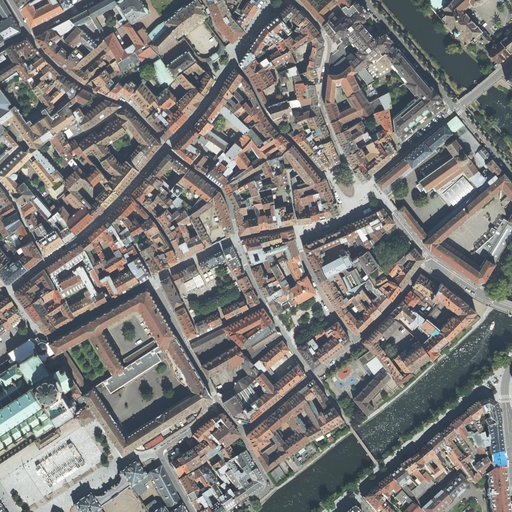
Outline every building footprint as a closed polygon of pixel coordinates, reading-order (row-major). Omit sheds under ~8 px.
[(0,20),(0,34),(4,40),(20,32),(20,29),(11,13),(2,0),(0,0),(0,12),(4,18),(0,20)] [(57,0),(27,0),(19,6),(31,27),(47,18),(64,10),(57,0)] [(57,0),(64,10),(73,5),(78,1),(78,0),(57,0)] [(86,10),(87,10),(92,18),(102,35),(104,39),(110,49),(110,48),(115,57),(116,59),(117,63),(119,61),(118,59),(120,57),(122,59),(123,59),(130,54),(135,51),(141,47),(143,51),(146,48),(136,32),(132,26),(131,24),(129,21),(123,25),(134,42),(123,50),(113,32),(107,37),(94,17),(118,4),(116,2),(114,0),(103,0),(99,3),(86,10)] [(119,0),(116,2),(118,4),(129,21),(131,24),(149,12),(145,5),(144,6),(143,5),(143,4),(141,2),(140,0),(139,0),(119,0)] [(167,27),(166,28),(175,37),(176,36),(177,37),(187,30),(198,23),(197,22),(204,18),(206,21),(208,19),(208,18),(207,15),(206,16),(201,8),(203,7),(202,6),(198,0),(192,0),(185,6),(185,5),(175,12),(175,13),(163,22),(167,27)] [(205,0),(209,8),(211,13),(228,6),(224,0),(205,0)] [(255,12),(259,7),(249,1),(249,0),(248,1),(248,0),(244,5),(241,2),(242,0),(240,0),(239,3),(238,3),(237,5),(236,7),(252,17),(255,12)] [(300,0),(322,25),(328,20),(323,14),(336,2),(340,7),(341,8),(345,5),(348,8),(356,0),(355,0),(323,0),(318,5),(313,0),(300,0)] [(357,47),(361,51),(348,61),(351,64),(356,71),(357,72),(363,67),(369,61),(373,58),(376,61),(382,56),(379,53),(384,49),(387,46),(392,43),(387,38),(384,33),(379,37),(378,35),(374,38),(361,23),(365,20),(364,18),(368,14),(364,10),(356,0),(348,8),(345,5),(341,8),(342,9),(330,20),(329,19),(328,20),(322,25),(337,46),(343,42),(340,39),(344,36),(346,34),(357,47)] [(436,12),(449,2),(447,0),(425,0),(432,7),(431,8),(436,12)] [(450,0),(449,2),(436,12),(435,13),(451,31),(452,31),(452,33),(453,34),(454,35),(456,35),(465,45),(470,41),(472,44),(472,45),(473,45),(473,44),(475,42),(477,40),(478,41),(480,40),(480,41),(481,42),(482,42),(483,42),(484,42),(485,43),(490,39),(482,29),(480,31),(462,9),(470,3),(473,6),(479,2),(480,3),(484,0),(450,0)] [(285,9),(277,16),(284,23),(289,17),(296,9),(290,4),(285,9)] [(232,41),(232,42),(239,36),(246,31),(244,28),(236,20),(233,16),(234,14),(233,13),(232,15),(231,15),(228,6),(211,13),(212,14),(208,15),(207,15),(208,18),(209,18),(211,17),(214,25),(226,39),(228,37),(232,41)] [(248,22),(252,17),(236,7),(234,10),(240,14),(236,20),(244,28),(248,22)] [(301,13),(296,9),(289,17),(291,18),(290,18),(290,19),(292,20),(298,25),(306,17),(301,13)] [(77,15),(52,28),(59,34),(67,42),(73,47),(76,44),(77,46),(82,42),(91,50),(98,45),(104,39),(102,35),(101,37),(99,36),(96,39),(96,41),(95,42),(78,26),(81,24),(82,24),(92,18),(87,10),(77,15)] [(278,40),(282,38),(288,34),(291,31),(290,29),(284,23),(277,16),(272,20),(265,26),(278,40)] [(308,19),(306,17),(298,25),(297,26),(294,30),(296,31),(298,31),(299,32),(301,30),(310,22),(308,19)] [(136,32),(142,28),(138,22),(132,26),(136,32)] [(153,42),(166,28),(167,27),(163,22),(158,25),(149,34),(148,35),(152,40),(153,42)] [(290,36),(284,40),(290,50),(291,52),(300,46),(298,44),(306,39),(308,41),(310,39),(319,33),(315,28),(310,22),(301,30),(303,33),(293,40),(290,36)] [(147,43),(152,40),(148,35),(149,34),(144,26),(142,28),(136,32),(146,48),(149,45),(147,43)] [(261,31),(258,36),(266,42),(267,43),(270,47),(274,43),(278,40),(265,26),(263,28),(261,31)] [(45,51),(52,58),(67,42),(59,34),(52,28),(44,33),(36,37),(36,39),(43,48),(45,51)] [(159,53),(175,37),(166,28),(153,42),(150,44),(159,53)] [(500,42),(509,54),(511,51),(511,31),(510,29),(503,34),(506,37),(500,42)] [(309,63),(307,71),(313,69),(318,66),(322,51),(324,42),(322,38),(319,33),(310,39),(312,43),(312,47),(309,63)] [(253,43),(248,49),(258,56),(265,51),(261,48),(266,42),(258,36),(253,43)] [(27,38),(26,38),(20,41),(14,44),(13,44),(21,55),(23,53),(26,58),(37,50),(27,38)] [(248,76),(249,76),(266,64),(278,56),(290,50),(284,40),(282,38),(278,40),(274,43),(270,47),(268,48),(272,54),(258,63),(254,58),(242,68),(245,71),(248,76)] [(72,75),(77,79),(84,72),(82,70),(84,68),(81,66),(84,64),(84,65),(103,48),(107,52),(110,49),(104,39),(98,45),(91,50),(85,55),(77,63),(68,72),(72,75)] [(312,43),(310,39),(308,41),(300,46),(291,52),(294,58),(312,47),(312,43)] [(209,64),(209,65),(214,61),(214,62),(218,59),(220,57),(224,54),(224,53),(224,48),(225,47),(220,41),(219,41),(219,42),(219,43),(220,45),(219,46),(219,49),(218,50),(217,51),(216,52),(210,56),(210,57),(208,58),(207,58),(205,58),(204,58),(209,64)] [(66,70),(68,72),(77,63),(85,55),(76,47),(74,49),(73,47),(67,42),(52,58),(66,70)] [(498,63),(509,54),(500,42),(495,45),(494,44),(492,46),(492,47),(491,48),(491,49),(487,52),(491,56),(493,59),(494,58),(498,63)] [(420,95),(430,109),(434,113),(444,105),(433,92),(410,64),(401,53),(392,43),(387,46),(384,49),(387,53),(387,54),(386,55),(396,69),(407,81),(404,83),(417,97),(420,95)] [(13,44),(5,49),(13,62),(12,62),(0,69),(0,62),(5,59),(1,52),(0,52),(0,87),(18,75),(15,70),(18,68),(16,65),(22,60),(19,56),(21,55),(13,44)] [(145,62),(155,55),(157,54),(149,45),(146,48),(143,51),(141,47),(135,51),(143,63),(145,62)] [(80,81),(84,84),(88,80),(89,77),(86,75),(90,72),(95,77),(103,71),(100,68),(106,63),(102,60),(105,57),(110,64),(112,63),(112,62),(116,59),(115,57),(110,48),(110,49),(107,52),(100,57),(101,58),(88,69),(87,68),(84,72),(77,79),(80,81)] [(239,64),(242,68),(254,58),(258,56),(248,49),(243,57),(239,64)] [(165,65),(174,78),(182,72),(196,62),(187,50),(165,65)] [(259,93),(265,107),(270,105),(267,99),(265,100),(261,92),(262,90),(264,89),(263,88),(273,83),(276,84),(277,79),(274,78),(268,67),(269,66),(270,68),(283,60),(287,68),(295,65),(294,63),(296,62),(294,58),(291,52),(290,50),(278,56),(266,64),(249,76),(257,90),(259,93)] [(141,73),(149,68),(148,66),(145,62),(143,63),(135,51),(130,54),(135,64),(141,73)] [(175,79),(174,78),(165,65),(160,58),(157,54),(155,55),(158,59),(152,63),(148,66),(149,68),(164,90),(168,87),(175,79)] [(385,54),(382,56),(376,61),(368,68),(366,70),(372,77),(372,78),(374,81),(396,69),(386,55),(385,54)] [(23,61),(22,60),(16,65),(18,68),(21,73),(26,80),(31,76),(36,73),(43,68),(48,63),(44,58),(42,56),(39,59),(38,58),(36,57),(34,59),(34,60),(35,62),(32,64),(31,63),(27,66),(23,60),(23,61)] [(351,64),(348,61),(344,57),(339,61),(329,70),(328,74),(334,74),(341,73),(351,64)] [(93,80),(96,83),(98,85),(93,89),(97,91),(112,77),(121,71),(117,63),(116,59),(112,62),(112,63),(110,64),(107,66),(105,69),(103,71),(95,77),(93,80)] [(117,63),(121,71),(123,75),(124,77),(130,74),(126,68),(123,59),(122,59),(119,61),(117,63)] [(182,72),(188,80),(198,90),(204,96),(210,86),(214,80),(203,69),(196,62),(182,72)] [(31,76),(26,80),(38,98),(60,75),(55,70),(48,63),(43,68),(36,73),(42,80),(37,85),(31,76)] [(299,74),(307,71),(309,63),(296,67),(299,74)] [(356,71),(351,64),(341,73),(334,74),(328,74),(326,87),(325,104),(333,102),(335,85),(337,85),(339,84),(341,83),(347,96),(360,89),(352,74),(356,71)] [(295,65),(287,68),(287,70),(279,74),(282,83),(281,83),(281,84),(281,89),(282,94),(283,95),(286,100),(288,99),(288,101),(288,95),(287,87),(285,88),(284,82),(289,80),(288,76),(293,74),(295,82),(298,99),(299,99),(308,97),(316,95),(315,89),(315,84),(304,84),(301,78),(300,75),(299,74),(296,67),(295,65)] [(366,70),(363,67),(357,72),(368,85),(374,81),(372,78),(372,77),(366,70)] [(315,73),(313,69),(307,71),(299,74),(300,75),(304,74),(305,78),(301,78),(304,84),(315,84),(313,78),(317,76),(315,73)] [(230,77),(224,85),(233,94),(242,105),(245,102),(235,90),(238,85),(239,86),(240,86),(241,85),(241,84),(242,84),(244,88),(249,85),(244,78),(235,70),(230,77)] [(123,75),(121,71),(112,77),(97,91),(102,93),(105,94),(115,86),(113,84),(123,75)] [(170,97),(175,102),(180,107),(188,116),(196,106),(204,96),(198,90),(188,80),(182,72),(174,78),(175,79),(176,79),(177,79),(188,90),(178,100),(167,88),(168,87),(164,90),(170,97)] [(54,93),(60,87),(66,79),(63,77),(60,75),(38,98),(42,103),(48,100),(50,97),(54,93)] [(142,111),(141,112),(154,99),(154,98),(156,97),(144,83),(145,81),(146,81),(143,78),(141,79),(142,81),(138,87),(129,97),(130,97),(130,96),(131,97),(137,103),(142,110),(142,111)] [(68,94),(67,92),(74,84),(71,82),(66,79),(60,87),(54,93),(50,97),(48,100),(42,103),(45,107),(51,115),(52,114),(57,111),(71,99),(69,96),(68,94)] [(126,96),(129,97),(138,87),(131,81),(128,84),(126,83),(123,86),(119,90),(123,93),(122,93),(126,96)] [(117,98),(122,93),(123,93),(119,90),(123,86),(118,82),(115,86),(105,94),(112,97),(117,98)] [(78,86),(74,84),(67,92),(68,94),(70,92),(71,94),(69,96),(71,99),(83,89),(78,86)] [(222,88),(219,92),(227,100),(231,103),(240,115),(246,110),(242,105),(239,102),(236,104),(233,101),(229,98),(233,94),(224,85),(222,88)] [(252,90),(249,85),(244,88),(250,98),(255,96),(252,90)] [(11,103),(0,87),(0,135),(5,131),(7,130),(4,126),(0,120),(0,116),(10,109),(8,107),(9,104),(11,103)] [(328,114),(331,122),(338,119),(356,110),(356,111),(368,103),(369,102),(361,91),(363,90),(362,88),(360,89),(347,96),(346,96),(351,104),(338,111),(335,102),(333,102),(325,104),(328,114)] [(87,92),(83,89),(71,99),(57,111),(52,114),(55,119),(58,123),(72,112),(69,107),(76,100),(83,103),(94,95),(87,92)] [(170,97),(164,90),(156,97),(154,98),(154,99),(159,105),(170,97)] [(217,95),(215,97),(228,108),(236,116),(242,122),(244,121),(239,115),(240,115),(231,103),(227,100),(219,92),(217,95)] [(388,92),(369,102),(368,103),(373,110),(374,113),(389,108),(390,108),(391,107),(389,92),(388,92)] [(318,104),(316,95),(308,97),(299,99),(301,105),(310,103),(311,110),(303,113),(304,114),(300,116),(301,120),(320,113),(318,104)] [(420,117),(430,109),(420,95),(417,97),(392,118),(394,132),(402,141),(412,132),(408,127),(409,126),(420,117)] [(258,102),(255,96),(250,98),(254,106),(251,108),(245,102),(242,105),(246,110),(251,116),(261,109),(258,102)] [(170,97),(159,105),(163,110),(164,111),(167,108),(175,102),(170,97)] [(209,106),(202,116),(210,123),(220,110),(245,134),(238,141),(237,140),(236,142),(235,142),(242,148),(243,148),(251,139),(250,137),(245,132),(249,129),(247,126),(244,123),(242,122),(236,116),(228,108),(215,97),(209,106)] [(113,103),(105,99),(84,115),(78,107),(72,112),(84,130),(92,126),(121,106),(113,103)] [(143,114),(146,118),(155,109),(151,105),(153,104),(156,108),(159,105),(154,99),(141,112),(143,114)] [(288,133),(292,136),(296,134),(295,133),(303,130),(301,124),(300,121),(301,121),(301,120),(300,116),(294,118),(290,107),(301,105),(299,99),(298,99),(288,101),(288,99),(286,100),(270,105),(265,107),(269,113),(272,119),(275,121),(279,125),(284,122),(285,122),(290,119),(293,128),(289,130),(290,132),(288,133)] [(333,128),(336,133),(345,129),(353,124),(351,122),(347,125),(345,125),(344,122),(358,116),(359,117),(361,116),(362,117),(371,112),(373,110),(368,103),(356,111),(356,110),(338,119),(331,122),(333,128)] [(147,119),(150,122),(157,115),(163,110),(159,105),(156,108),(158,110),(157,112),(155,109),(146,118),(147,119)] [(72,137),(84,130),(72,112),(58,123),(55,119),(52,114),(51,115),(45,107),(41,110),(45,115),(33,124),(30,120),(26,122),(15,106),(10,109),(0,116),(0,120),(4,126),(12,119),(25,138),(24,139),(26,142),(28,145),(29,144),(31,147),(29,148),(29,152),(32,152),(37,148),(38,148),(49,139),(61,129),(67,140),(72,137)] [(116,113),(119,116),(125,122),(134,115),(128,110),(124,107),(116,113)] [(183,121),(188,116),(180,107),(173,114),(167,108),(164,111),(171,116),(180,125),(183,121)] [(392,132),(389,108),(374,113),(384,128),(370,136),(372,140),(373,141),(377,138),(378,141),(380,140),(380,139),(386,134),(387,134),(389,133),(392,132)] [(263,112),(261,109),(251,116),(246,110),(240,115),(239,115),(244,121),(242,122),(244,123),(247,126),(249,129),(250,128),(253,125),(248,120),(251,116),(256,123),(265,116),(263,112)] [(157,115),(160,119),(164,122),(173,132),(177,129),(180,125),(171,116),(164,111),(163,110),(157,115)] [(322,118),(320,113),(301,120),(301,121),(300,121),(301,124),(307,122),(309,128),(309,129),(312,128),(314,127),(324,123),(322,118)] [(141,123),(134,115),(125,122),(128,127),(131,131),(140,143),(143,141),(151,133),(141,123)] [(161,134),(166,140),(168,138),(169,136),(173,132),(164,122),(161,125),(159,122),(160,121),(159,120),(160,119),(157,115),(150,122),(154,127),(161,134)] [(136,174),(139,170),(126,160),(125,161),(124,162),(122,165),(116,160),(115,159),(108,148),(105,144),(111,139),(113,141),(126,132),(125,130),(128,127),(125,122),(119,116),(110,123),(103,128),(105,129),(97,135),(96,133),(91,136),(90,135),(77,144),(84,152),(86,155),(92,150),(97,157),(99,155),(104,163),(102,164),(104,167),(110,172),(109,173),(107,173),(105,175),(105,177),(109,181),(108,183),(114,189),(113,189),(118,194),(129,182),(136,174)] [(209,130),(213,125),(210,123),(202,116),(197,122),(192,128),(216,145),(224,151),(230,145),(209,130)] [(270,124),(265,116),(256,123),(255,124),(267,138),(262,142),(250,128),(249,129),(245,132),(250,137),(251,138),(251,139),(259,148),(279,134),(276,132),(272,127),(271,126),(270,124)] [(444,124),(404,158),(375,182),(379,186),(382,190),(410,166),(411,166),(412,167),(458,129),(463,124),(457,116),(456,116),(455,116),(445,125),(444,124)] [(355,123),(353,124),(345,129),(336,133),(338,139),(340,144),(349,141),(353,139),(361,134),(366,131),(366,130),(361,120),(355,123)] [(326,127),(324,123),(314,127),(316,131),(313,132),(312,128),(309,129),(311,133),(313,135),(314,138),(328,132),(326,127)] [(477,152),(478,152),(483,147),(465,126),(459,131),(477,152)] [(172,148),(184,159),(189,154),(188,154),(191,151),(192,152),(194,153),(197,155),(200,151),(192,145),(198,139),(205,144),(204,146),(216,155),(214,157),(210,154),(207,157),(208,157),(216,163),(220,159),(218,157),(223,151),(224,151),(216,145),(192,128),(183,138),(172,148)] [(295,133),(296,134),(292,136),(294,139),(297,142),(307,136),(311,133),(309,129),(309,128),(303,130),(295,133)] [(61,129),(49,139),(61,155),(72,150),(68,143),(69,143),(67,140),(61,129)] [(353,139),(349,141),(340,144),(343,149),(346,155),(355,151),(358,150),(358,149),(360,148),(366,144),(372,141),(372,140),(370,136),(367,130),(366,131),(361,134),(353,139)] [(0,163),(18,145),(5,131),(0,135),(0,163)] [(329,136),(328,132),(314,138),(316,141),(317,143),(318,144),(321,143),(330,139),(329,136)] [(161,144),(151,133),(143,141),(154,153),(158,148),(161,144)] [(303,149),(309,155),(319,148),(319,147),(318,144),(317,143),(315,144),(310,138),(313,135),(311,133),(307,136),(297,142),(303,149)] [(282,136),(279,134),(259,148),(264,154),(270,150),(267,147),(275,142),(277,145),(286,139),(282,136)] [(383,145),(390,140),(388,137),(387,134),(386,134),(380,139),(380,140),(380,141),(383,145)] [(378,143),(380,141),(380,140),(378,141),(377,138),(373,141),(372,140),(372,141),(377,150),(379,151),(384,156),(367,170),(371,175),(375,171),(389,159),(391,158),(386,150),(384,151),(378,143)] [(418,181),(425,192),(426,191),(426,190),(431,186),(431,187),(431,186),(435,191),(436,190),(440,187),(446,183),(446,182),(451,179),(452,179),(452,178),(457,175),(458,175),(457,174),(463,171),(463,170),(468,177),(477,170),(473,164),(474,163),(475,162),(475,161),(475,160),(474,159),(473,158),(472,157),(472,156),(472,155),(472,154),(472,153),(472,152),(471,151),(471,150),(470,149),(469,149),(468,149),(467,148),(466,148),(465,148),(466,148),(465,147),(465,146),(465,145),(464,144),(463,144),(462,144),(461,144),(460,144),(455,138),(453,139),(454,140),(447,145),(447,144),(445,145),(450,152),(450,153),(445,156),(444,156),(444,157),(439,160),(438,160),(439,161),(433,165),(433,164),(433,165),(428,169),(427,168),(427,169),(423,172),(422,171),(421,172),(425,177),(424,177),(425,177),(419,181),(419,180),(418,181)] [(218,157),(220,159),(216,163),(206,174),(212,179),(221,186),(222,187),(236,179),(234,176),(242,171),(251,164),(253,168),(267,159),(269,158),(264,154),(259,148),(251,139),(243,148),(242,148),(236,155),(232,160),(225,153),(223,151),(218,157)] [(283,153),(293,144),(292,144),(289,141),(286,139),(277,145),(270,150),(264,154),(269,158),(270,159),(275,156),(282,154),(283,153)] [(332,143),(330,139),(321,143),(318,144),(319,147),(323,146),(323,148),(320,149),(322,152),(324,151),(333,147),(332,143)] [(91,160),(86,155),(84,152),(77,144),(74,140),(69,143),(68,143),(72,150),(61,155),(64,158),(68,162),(75,170),(76,170),(81,177),(84,178),(86,180),(87,179),(93,186),(99,180),(103,184),(106,188),(105,188),(95,198),(98,201),(106,207),(111,201),(118,194),(113,189),(114,189),(108,183),(109,181),(105,177),(97,167),(91,160)] [(395,155),(397,152),(393,146),(390,140),(383,145),(386,150),(391,158),(395,155)] [(151,156),(154,153),(143,141),(140,143),(137,147),(150,158),(151,156)] [(350,164),(353,168),(361,161),(363,163),(367,160),(368,159),(369,159),(374,155),(378,152),(379,151),(377,150),(372,141),(366,144),(370,151),(365,155),(360,148),(358,149),(358,150),(355,151),(346,155),(349,162),(350,164)] [(235,142),(225,153),(232,160),(236,155),(242,148),(235,142)] [(300,153),(293,144),(283,153),(282,154),(275,156),(270,159),(269,158),(267,159),(273,171),(285,168),(284,165),(281,164),(278,159),(280,158),(280,160),(282,159),(284,158),(283,157),(286,156),(294,167),(296,170),(306,161),(300,153)] [(123,157),(126,160),(139,170),(150,158),(137,147),(134,150),(130,154),(127,152),(123,157)] [(315,162),(321,169),(326,167),(330,165),(324,154),(322,152),(320,149),(319,147),(319,148),(309,155),(315,162)] [(334,150),(333,147),(324,151),(322,152),(324,154),(325,154),(325,155),(326,155),(327,158),(336,154),(334,150)] [(487,162),(492,158),(487,152),(483,147),(478,152),(487,162)] [(37,148),(32,152),(33,153),(39,161),(40,160),(56,181),(60,178),(63,181),(71,191),(73,193),(83,204),(83,203),(94,218),(101,212),(102,211),(106,207),(98,201),(95,204),(92,207),(77,190),(78,188),(83,184),(93,195),(93,186),(87,179),(86,180),(84,178),(81,177),(76,170),(68,177),(65,180),(64,178),(63,177),(63,176),(48,160),(48,159),(46,157),(37,148)] [(20,204),(21,207),(30,200),(35,196),(33,194),(34,194),(24,182),(19,186),(13,179),(15,178),(16,178),(17,177),(17,174),(16,174),(15,173),(13,172),(28,159),(29,157),(33,153),(32,152),(29,152),(24,151),(22,149),(0,170),(0,179),(12,195),(20,204)] [(187,161),(190,163),(197,155),(194,153),(193,155),(191,153),(192,152),(191,151),(188,154),(189,154),(184,159),(187,161)] [(197,168),(206,174),(216,163),(208,157),(207,158),(211,161),(206,167),(204,166),(203,167),(201,165),(206,158),(202,155),(203,153),(200,151),(197,155),(190,163),(190,164),(197,168)] [(355,171),(357,174),(365,168),(367,170),(384,156),(379,151),(378,152),(374,155),(377,158),(370,163),(367,160),(363,163),(361,161),(353,168),(355,171)] [(189,168),(176,159),(168,152),(160,162),(151,172),(163,183),(163,182),(166,185),(170,189),(179,179),(189,168)] [(503,172),(492,158),(487,162),(478,152),(477,152),(476,153),(476,155),(487,168),(480,173),(477,170),(468,177),(478,188),(452,210),(426,233),(404,205),(398,209),(403,216),(422,241),(422,242),(429,250),(434,254),(476,283),(483,281),(484,281),(495,263),(485,257),(480,266),(478,269),(447,248),(448,246),(446,245),(445,247),(439,242),(442,239),(499,190),(500,191),(502,191),(503,191),(511,201),(511,213),(508,220),(511,223),(511,182),(510,180),(503,172)] [(51,186),(56,181),(40,160),(39,161),(33,153),(29,157),(35,164),(34,165),(51,186)] [(338,157),(336,154),(327,158),(331,165),(335,163),(339,161),(338,157)] [(49,187),(51,186),(34,165),(35,164),(29,157),(28,159),(33,165),(32,166),(49,187)] [(67,172),(75,170),(68,162),(64,158),(58,159),(59,163),(61,163),(62,166),(63,165),(64,169),(66,168),(67,172)] [(224,190),(227,193),(239,187),(236,181),(255,170),(262,167),(264,173),(260,174),(248,179),(249,182),(254,179),(255,181),(260,179),(262,179),(263,178),(264,180),(267,179),(267,176),(271,175),(274,174),(273,171),(267,159),(253,168),(251,164),(242,171),(234,176),(236,179),(222,187),(224,190)] [(297,171),(299,173),(309,165),(308,163),(306,161),(296,170),(297,171)] [(315,172),(309,165),(299,173),(306,182),(298,185),(295,176),(291,178),(294,189),(301,188),(301,187),(308,185),(308,184),(312,183),(321,180),(315,172)] [(413,170),(410,166),(382,190),(390,199),(395,194),(391,188),(413,170)] [(184,209),(189,216),(207,203),(219,191),(207,182),(189,168),(179,179),(170,189),(171,190),(177,196),(173,201),(172,202),(172,203),(180,213),(184,209)] [(357,174),(363,181),(367,177),(371,175),(367,170),(365,168),(357,174)] [(287,176),(286,171),(274,174),(271,175),(273,183),(270,184),(269,182),(265,183),(265,185),(262,186),(260,179),(255,181),(258,190),(263,189),(269,188),(288,183),(287,176)] [(148,175),(145,179),(155,186),(158,189),(160,191),(161,191),(165,195),(167,193),(167,194),(171,190),(170,189),(166,185),(163,188),(160,186),(163,183),(151,172),(148,175)] [(321,180),(312,183),(312,187),(314,193),(318,192),(320,191),(322,195),(323,195),(326,201),(327,201),(333,199),(330,189),(325,178),(321,180)] [(142,182),(139,186),(146,193),(147,194),(149,196),(153,199),(161,191),(160,191),(158,189),(157,190),(156,190),(153,193),(154,193),(153,194),(150,191),(155,186),(145,179),(142,182)] [(231,202),(234,208),(246,205),(250,204),(249,202),(247,198),(244,200),(242,197),(241,198),(239,193),(249,187),(252,196),(259,193),(258,190),(255,181),(254,179),(249,182),(239,187),(227,193),(231,202)] [(312,187),(312,183),(308,184),(308,185),(301,187),(301,188),(294,189),(294,194),(295,198),(304,196),(303,190),(312,187)] [(133,193),(142,203),(149,196),(147,194),(145,196),(144,195),(146,193),(139,186),(136,190),(133,193)] [(59,210),(58,210),(66,220),(65,221),(75,234),(77,232),(94,218),(83,203),(83,204),(73,193),(71,191),(65,197),(73,205),(77,210),(70,216),(61,205),(57,208),(59,210)] [(153,199),(149,196),(142,203),(149,210),(156,217),(167,208),(169,205),(172,203),(172,202),(173,201),(168,197),(167,198),(165,195),(161,191),(153,199)] [(219,191),(207,203),(189,216),(192,222),(194,225),(195,227),(198,234),(205,247),(219,241),(233,234),(234,234),(234,232),(230,217),(228,210),(226,204),(223,198),(219,191)] [(322,218),(325,217),(322,208),(321,203),(320,197),(319,197),(318,192),(314,193),(312,194),(314,202),(315,206),(319,219),(322,218)] [(9,198),(5,193),(0,196),(0,207),(5,205),(11,202),(9,198)] [(260,193),(259,193),(252,196),(247,198),(249,202),(254,200),(255,203),(256,203),(262,202),(261,198),(260,193)] [(47,220),(58,210),(59,210),(57,208),(54,204),(49,209),(36,194),(35,196),(30,200),(38,209),(42,213),(47,220)] [(315,220),(319,219),(315,206),(311,207),(311,203),(314,202),(312,194),(306,195),(307,200),(308,203),(312,220),(315,220)] [(273,227),(277,226),(275,214),(275,208),(275,203),(274,202),(273,198),(273,195),(261,198),(262,202),(264,209),(271,207),(272,215),(266,216),(269,228),(273,227)] [(299,222),(302,222),(306,221),(309,221),(312,220),(308,203),(307,200),(306,195),(304,196),(295,198),(296,205),(296,210),(299,222)] [(132,235),(143,229),(140,225),(135,218),(130,222),(125,215),(133,208),(135,210),(136,209),(147,219),(149,217),(130,196),(124,203),(118,210),(123,217),(121,218),(128,229),(129,229),(131,232),(132,235)] [(339,212),(333,199),(327,201),(326,201),(331,215),(336,213),(339,212)] [(23,213),(25,217),(32,213),(35,217),(38,215),(35,210),(38,209),(30,200),(21,207),(23,213)] [(328,216),(331,215),(326,201),(327,201),(326,201),(321,203),(322,208),(325,217),(328,216)] [(0,228),(4,237),(5,236),(9,233),(2,220),(1,218),(16,210),(14,206),(11,202),(5,205),(0,207),(0,228)] [(254,204),(257,216),(258,223),(259,229),(264,229),(269,228),(266,216),(264,209),(262,202),(256,203),(255,203),(254,204)] [(160,222),(163,226),(169,221),(174,217),(175,217),(180,213),(172,203),(169,205),(175,212),(172,214),(167,208),(156,217),(160,222)] [(289,224),(295,222),(294,212),(292,204),(279,207),(280,213),(282,225),(289,224)] [(236,216),(240,234),(249,232),(251,231),(255,230),(259,229),(258,223),(257,216),(248,219),(248,217),(243,218),(242,214),(247,213),(247,212),(247,210),(246,205),(234,208),(236,216)] [(379,210),(375,212),(381,222),(382,224),(382,225),(385,222),(383,217),(388,215),(385,212),(383,208),(379,210)] [(179,225),(183,234),(186,240),(192,253),(199,250),(205,247),(198,234),(195,227),(193,228),(191,224),(192,222),(189,216),(184,209),(180,213),(175,217),(179,225)] [(70,238),(75,234),(65,221),(66,220),(58,210),(47,220),(54,228),(57,232),(65,242),(70,238)] [(121,218),(123,217),(118,210),(113,215),(109,219),(116,230),(121,238),(125,243),(119,247),(119,248),(121,252),(133,245),(130,241),(134,238),(132,235),(131,232),(129,229),(128,229),(121,218)] [(23,224),(17,212),(2,220),(9,233),(23,224)] [(371,214),(366,216),(374,232),(378,238),(386,230),(382,225),(382,224),(381,222),(375,212),(371,214)] [(36,240),(45,255),(54,249),(65,242),(57,232),(54,228),(48,233),(41,222),(39,224),(35,217),(32,213),(25,217),(31,231),(35,229),(39,235),(41,234),(42,236),(36,240)] [(389,217),(388,215),(383,217),(385,222),(382,225),(386,230),(387,229),(394,223),(389,217)] [(368,249),(378,238),(374,232),(366,216),(360,219),(353,223),(359,234),(363,241),(368,249)] [(500,216),(493,228),(496,230),(503,218),(500,216)] [(155,223),(149,217),(147,219),(140,225),(143,229),(144,230),(149,237),(160,230),(155,223)] [(106,222),(103,224),(111,234),(114,231),(118,238),(115,240),(119,247),(125,243),(121,238),(116,230),(109,219),(106,222)] [(167,232),(171,240),(178,236),(179,236),(181,235),(183,234),(179,225),(177,226),(178,230),(177,231),(173,225),(172,225),(169,221),(163,226),(167,232)] [(361,254),(368,249),(363,241),(359,234),(353,223),(347,226),(341,229),(347,239),(346,239),(348,242),(349,243),(356,240),(362,250),(360,252),(361,254)] [(0,248),(9,259),(11,258),(13,256),(15,253),(17,250),(24,245),(32,240),(27,232),(23,224),(9,233),(5,236),(7,239),(5,240),(7,243),(0,248)] [(119,247),(115,240),(111,234),(103,224),(97,230),(88,237),(94,246),(100,258),(108,272),(118,266),(119,269),(123,267),(121,263),(127,260),(121,252),(119,248),(119,247)] [(307,256),(319,281),(329,276),(331,275),(338,271),(353,263),(360,259),(358,256),(352,259),(351,258),(349,254),(350,253),(350,252),(349,251),(348,251),(347,251),(346,251),(345,250),(344,250),(343,250),(342,250),(341,251),(340,252),(340,253),(324,261),(321,256),(324,254),(324,251),(323,249),(327,248),(344,240),(345,243),(348,242),(346,239),(347,239),(341,229),(322,237),(303,246),(307,255),(307,256)] [(163,252),(165,252),(171,249),(166,240),(160,230),(149,237),(153,242),(153,243),(154,245),(158,253),(163,252)] [(291,230),(280,232),(282,241),(294,238),(292,233),(291,230)] [(268,234),(271,245),(276,243),(280,242),(282,241),(280,232),(273,233),(268,234)] [(474,247),(476,250),(493,235),(491,232),(474,247)] [(262,235),(258,236),(262,247),(263,247),(264,250),(264,251),(267,250),(266,248),(265,246),(271,245),(268,234),(262,235)] [(182,239),(181,235),(179,236),(178,236),(171,240),(176,250),(181,259),(183,258),(185,257),(178,245),(177,242),(182,239)] [(242,239),(242,240),(241,240),(241,241),(244,249),(250,265),(267,258),(264,251),(264,250),(263,247),(262,247),(258,236),(254,237),(242,239)] [(85,240),(80,243),(88,255),(94,267),(100,279),(109,274),(108,272),(100,258),(94,261),(89,250),(94,246),(88,237),(85,240)] [(145,257),(146,260),(153,256),(157,254),(156,251),(157,251),(155,248),(154,248),(152,244),(153,243),(153,242),(149,237),(140,244),(139,246),(140,248),(143,252),(145,257)] [(296,244),(294,238),(282,241),(280,242),(281,244),(274,246),(272,247),(272,245),(270,245),(270,246),(269,246),(269,247),(266,248),(267,250),(264,251),(267,258),(270,267),(275,265),(272,253),(284,249),(287,258),(298,253),(296,244)] [(480,266),(442,239),(439,242),(445,247),(446,245),(448,246),(447,248),(478,269),(480,266)] [(43,257),(32,240),(24,245),(17,250),(15,253),(16,255),(23,250),(26,254),(20,259),(27,269),(35,263),(43,257)] [(192,254),(192,253),(186,240),(178,245),(185,257),(187,256),(192,254)] [(63,297),(85,285),(77,270),(81,268),(80,266),(76,268),(73,270),(75,274),(61,281),(59,282),(56,277),(58,276),(56,273),(66,267),(66,268),(68,268),(83,258),(85,261),(84,262),(85,265),(86,264),(89,270),(89,269),(94,267),(88,255),(80,243),(63,255),(46,267),(54,280),(56,284),(56,283),(58,288),(63,297)] [(146,279),(151,276),(139,256),(133,245),(121,252),(127,260),(128,262),(127,262),(130,267),(131,269),(140,282),(140,283),(146,279)] [(227,247),(223,249),(228,260),(237,255),(236,253),(232,245),(227,247)] [(0,266),(6,262),(9,259),(0,248),(0,247),(0,266)] [(404,253),(402,253),(400,254),(399,253),(391,259),(395,262),(402,269),(409,276),(415,267),(423,258),(417,252),(414,248),(410,251),(409,249),(407,251),(408,252),(406,255),(404,253)] [(177,261),(171,249),(165,252),(166,254),(165,255),(170,265),(174,263),(177,261)] [(353,263),(338,271),(343,280),(348,290),(349,291),(355,294),(355,295),(362,288),(360,285),(366,281),(366,280),(363,277),(362,277),(361,278),(354,265),(360,262),(367,273),(378,265),(368,249),(361,254),(358,256),(360,259),(353,263)] [(217,252),(214,254),(218,263),(222,261),(225,260),(220,251),(217,252)] [(168,266),(170,265),(165,255),(163,252),(158,253),(159,256),(160,257),(162,257),(163,258),(161,259),(166,267),(168,266)] [(0,275),(6,283),(9,283),(18,276),(27,269),(20,259),(16,255),(15,253),(13,256),(17,261),(15,262),(14,262),(12,262),(10,263),(10,265),(11,266),(9,267),(6,262),(0,266),(0,275)] [(164,269),(166,267),(161,259),(160,257),(159,256),(158,253),(157,254),(153,256),(162,270),(164,269)] [(304,271),(298,253),(287,258),(280,262),(277,264),(292,290),(291,291),(297,302),(306,297),(315,292),(304,271)] [(209,256),(205,259),(209,268),(214,265),(218,263),(214,254),(209,256)] [(239,260),(237,255),(228,260),(232,269),(241,265),(239,260)] [(158,272),(162,270),(153,256),(146,260),(154,274),(158,272)] [(271,277),(272,281),(277,279),(272,269),(270,267),(267,258),(263,260),(265,268),(267,268),(271,277)] [(201,261),(198,262),(202,271),(206,269),(209,268),(205,259),(201,261)] [(395,281),(394,283),(400,288),(405,281),(409,276),(402,269),(395,262),(387,271),(389,273),(391,275),(392,278),(395,281)] [(191,266),(187,267),(192,276),(195,274),(198,273),(194,264),(191,266)] [(265,299),(267,302),(285,292),(286,294),(291,291),(292,290),(277,264),(275,265),(270,267),(272,269),(277,279),(281,287),(264,296),(265,299)] [(243,268),(241,265),(232,269),(233,270),(236,276),(244,271),(243,268)] [(259,287),(272,281),(271,277),(266,279),(265,277),(267,277),(267,275),(267,274),(265,273),(264,274),(260,265),(251,269),(256,281),(259,287)] [(384,270),(378,265),(367,273),(366,273),(367,274),(372,282),(376,287),(377,287),(388,280),(385,275),(384,274),(376,280),(371,272),(374,270),(378,275),(382,272),(384,270)] [(45,268),(44,268),(52,281),(54,280),(46,267),(45,268)] [(88,290),(92,296),(98,293),(96,291),(83,267),(81,268),(77,270),(85,285),(88,290)] [(96,286),(99,285),(102,283),(100,279),(94,267),(89,269),(94,277),(92,278),(96,286)] [(184,269),(181,271),(185,279),(187,279),(192,276),(187,267),(184,269)] [(37,274),(26,283),(16,291),(15,295),(21,303),(25,307),(38,298),(55,287),(53,283),(53,282),(52,281),(44,268),(37,274)] [(134,285),(140,282),(131,269),(129,271),(128,271),(126,272),(125,273),(122,275),(129,288),(134,285)] [(319,281),(323,288),(328,297),(332,305),(335,308),(350,298),(354,295),(355,294),(349,291),(348,290),(343,280),(338,271),(331,275),(329,276),(319,281)] [(172,275),(176,284),(179,282),(182,281),(178,272),(175,274),(172,275)] [(114,297),(119,293),(112,280),(109,274),(100,279),(102,283),(99,285),(100,286),(106,283),(110,292),(107,294),(106,293),(105,293),(104,293),(103,294),(107,301),(114,297)] [(386,305),(390,300),(381,291),(377,287),(376,287),(372,282),(367,274),(363,277),(366,280),(366,281),(367,283),(364,285),(369,293),(373,291),(378,295),(374,299),(372,298),(371,300),(372,301),(381,311),(386,305)] [(406,296),(402,301),(412,308),(420,299),(425,304),(426,302),(435,307),(438,303),(437,303),(431,298),(441,283),(436,281),(433,283),(431,281),(427,278),(420,274),(413,286),(414,287),(410,291),(406,296)] [(125,290),(129,288),(122,275),(119,276),(118,276),(116,278),(112,280),(119,293),(125,290)] [(167,294),(173,307),(182,303),(169,277),(166,278),(161,281),(167,294)] [(281,287),(277,279),(272,281),(259,287),(262,292),(264,296),(281,287)] [(381,291),(390,300),(396,293),(400,288),(394,283),(388,280),(377,287),(381,291)] [(448,289),(441,283),(431,298),(437,303),(440,299),(442,300),(443,301),(443,302),(446,304),(445,305),(448,307),(449,306),(453,309),(455,311),(458,313),(459,313),(459,314),(457,316),(456,315),(454,318),(453,317),(451,319),(450,318),(447,320),(448,321),(447,323),(446,324),(445,323),(442,325),(443,326),(441,328),(442,329),(440,332),(447,339),(447,338),(448,339),(464,324),(472,316),(476,312),(448,289)] [(254,291),(251,285),(243,290),(246,296),(247,299),(256,295),(254,291)] [(38,298),(25,307),(29,313),(35,320),(46,314),(45,313),(48,312),(66,301),(63,297),(58,288),(56,289),(55,287),(38,298)] [(91,337),(113,373),(124,366),(103,331),(102,329),(103,328),(104,326),(135,309),(136,309),(137,309),(138,309),(139,310),(159,344),(159,345),(175,335),(147,287),(134,295),(97,316),(62,335),(48,344),(49,344),(49,345),(56,355),(57,355),(62,352),(63,351),(86,336),(88,336),(89,336),(90,336),(91,337)] [(98,293),(92,296),(97,306),(102,303),(107,301),(103,294),(101,288),(98,290),(99,292),(98,293)] [(372,301),(371,300),(368,296),(362,288),(355,295),(355,294),(354,295),(357,299),(358,300),(360,302),(356,305),(355,305),(360,310),(361,309),(364,307),(373,318),(377,314),(381,311),(372,301)] [(92,296),(88,290),(84,292),(87,297),(69,306),(75,317),(86,311),(97,306),(92,296)] [(291,291),(286,294),(285,292),(267,302),(270,308),(275,315),(298,302),(297,302),(291,291)] [(258,298),(256,295),(247,299),(251,306),(259,302),(258,298)] [(337,312),(340,316),(348,311),(344,306),(352,300),(356,305),(360,302),(358,300),(357,299),(354,295),(350,298),(335,308),(337,312)] [(0,303),(0,302),(0,314),(1,316),(2,317),(13,308),(6,299),(0,303)] [(245,309),(248,307),(244,299),(240,300),(237,302),(242,311),(245,309)] [(46,314),(51,320),(50,320),(56,328),(66,322),(75,317),(69,306),(66,300),(66,301),(48,312),(45,313),(46,314)] [(396,308),(390,314),(396,319),(400,315),(413,327),(417,321),(421,324),(420,325),(420,326),(414,333),(426,342),(422,346),(430,356),(432,360),(439,353),(435,350),(444,342),(449,347),(452,343),(448,339),(447,338),(447,339),(440,332),(431,324),(426,319),(412,308),(402,301),(396,308)] [(236,314),(239,312),(234,303),(232,305),(228,306),(232,315),(236,314)] [(182,324),(188,338),(197,333),(184,307),(175,311),(182,324)] [(370,321),(373,318),(364,307),(361,309),(365,313),(360,317),(367,324),(370,321)] [(441,311),(435,307),(426,319),(431,324),(441,311)] [(20,319),(13,308),(2,317),(3,319),(8,326),(10,328),(15,324),(20,319)] [(239,344),(245,338),(272,320),(263,308),(238,320),(224,328),(239,344)] [(349,330),(354,336),(359,332),(361,330),(350,318),(353,315),(348,310),(348,311),(340,316),(346,325),(347,327),(349,330)] [(218,322),(222,321),(217,312),(214,314),(211,315),(215,324),(218,322)] [(356,312),(353,315),(350,318),(361,330),(364,327),(367,324),(360,317),(356,312)] [(0,324),(5,332),(7,330),(10,328),(8,326),(3,319),(2,317),(1,316),(0,314),(0,324)] [(37,323),(39,326),(50,320),(51,320),(46,314),(35,320),(37,323)] [(383,321),(377,327),(385,337),(385,338),(390,334),(390,333),(396,326),(397,326),(400,323),(396,319),(390,314),(383,321)] [(204,329),(209,327),(204,318),(199,321),(195,323),(199,332),(204,329)] [(46,333),(52,330),(56,328),(50,320),(39,326),(42,329),(45,333),(46,333)] [(274,323),(272,320),(245,338),(239,344),(240,345),(238,347),(245,355),(264,344),(279,336),(281,334),(280,331),(278,332),(277,331),(275,327),(275,325),(274,323)] [(324,330),(327,334),(327,335),(333,331),(336,334),(335,335),(338,338),(345,332),(341,327),(337,321),(324,330)] [(375,354),(375,355),(382,349),(378,344),(378,343),(379,342),(378,341),(378,340),(377,340),(376,340),(379,337),(382,340),(385,337),(377,327),(369,335),(362,342),(364,344),(375,354)] [(226,336),(235,345),(236,345),(238,347),(240,345),(239,344),(224,328),(190,345),(191,345),(194,352),(226,336)] [(325,336),(327,334),(324,330),(314,336),(317,341),(325,336)] [(346,334),(345,332),(338,338),(344,345),(347,343),(350,340),(346,334)] [(82,396),(87,403),(84,405),(86,408),(89,406),(97,418),(97,419),(98,419),(99,421),(99,422),(100,422),(101,424),(102,426),(102,427),(103,427),(104,429),(105,430),(114,443),(114,444),(115,444),(116,446),(116,447),(116,448),(116,447),(117,448),(119,451),(119,452),(120,452),(121,454),(121,455),(122,455),(132,448),(133,448),(133,447),(158,431),(161,429),(172,422),(200,404),(201,404),(212,397),(212,396),(205,385),(204,385),(175,335),(159,345),(159,344),(157,346),(138,357),(127,364),(124,366),(113,374),(93,386),(94,387),(89,390),(83,394),(82,395),(82,396)] [(335,335),(315,351),(314,352),(321,362),(332,354),(344,345),(338,338),(335,335)] [(311,346),(313,349),(317,346),(317,345),(315,343),(312,338),(307,341),(311,346)] [(282,340),(270,350),(260,359),(267,367),(288,349),(285,345),(282,340)] [(426,359),(430,356),(422,346),(418,340),(412,345),(414,348),(411,350),(407,353),(405,350),(398,355),(410,370),(414,367),(426,359)] [(154,341),(124,360),(127,364),(137,357),(138,357),(157,346),(154,341)] [(302,355),(313,369),(321,362),(314,352),(315,351),(313,349),(311,346),(307,341),(297,348),(302,355)] [(40,357),(42,357),(48,353),(49,348),(45,343),(40,342),(34,346),(32,342),(31,343),(31,342),(13,354),(11,355),(13,357),(13,358),(12,358),(9,360),(8,360),(8,361),(5,363),(4,363),(2,365),(1,365),(0,365),(0,366),(0,464),(2,463),(3,463),(3,462),(4,462),(6,461),(6,460),(7,460),(8,459),(9,458),(10,458),(11,458),(11,457),(12,457),(13,456),(14,455),(14,456),(15,455),(15,454),(17,453),(18,453),(18,452),(19,452),(20,451),(21,451),(22,451),(22,450),(23,450),(24,449),(25,448),(26,448),(26,447),(27,447),(28,446),(29,446),(29,445),(30,445),(31,444),(32,444),(32,443),(38,451),(38,452),(60,438),(60,437),(59,437),(59,436),(58,426),(61,424),(61,425),(61,424),(62,425),(63,425),(63,424),(63,423),(64,422),(66,422),(67,422),(68,422),(67,421),(68,421),(68,420),(68,419),(69,419),(71,419),(71,420),(72,419),(71,418),(74,416),(78,424),(79,424),(79,425),(81,428),(83,427),(97,418),(89,406),(83,410),(83,409),(82,407),(73,412),(68,405),(82,396),(82,395),(83,394),(82,394),(81,394),(79,391),(80,390),(79,389),(78,390),(75,384),(76,384),(75,383),(74,384),(73,381),(74,381),(73,380),(72,381),(71,378),(71,377),(70,377),(68,374),(69,373),(68,372),(67,373),(65,370),(66,369),(66,368),(65,369),(63,366),(64,365),(63,365),(62,365),(61,364),(62,363),(62,362),(61,363),(59,360),(60,359),(59,358),(58,359),(56,356),(57,356),(57,355),(56,355),(55,354),(54,354),(55,356),(51,358),(50,357),(51,358),(47,361),(46,359),(45,360),(46,361),(42,364),(39,357),(40,357)] [(245,355),(254,364),(260,359),(270,350),(264,344),(245,355)] [(236,345),(235,345),(228,349),(229,350),(209,361),(201,365),(208,376),(225,366),(228,370),(242,362),(250,373),(238,380),(239,380),(235,382),(235,384),(235,386),(234,387),(233,389),(232,389),(226,393),(224,394),(222,397),(223,397),(223,398),(223,400),(222,401),(222,402),(240,390),(249,384),(253,379),(261,372),(254,364),(245,355),(236,345)] [(375,355),(376,356),(377,356),(392,376),(399,385),(402,388),(405,386),(401,382),(412,373),(410,370),(398,355),(394,358),(403,371),(400,373),(391,361),(390,361),(382,349),(375,355)] [(57,355),(56,355),(56,356),(58,359),(61,364),(63,366),(65,369),(65,370),(70,377),(75,384),(78,390),(79,391),(81,394),(82,395),(83,394),(87,391),(89,391),(89,390),(63,351),(62,352),(57,355)] [(353,399),(367,415),(374,408),(369,402),(385,383),(393,391),(399,385),(392,376),(377,356),(376,356),(366,363),(376,376),(370,382),(353,399)] [(261,372),(264,374),(269,370),(267,367),(260,359),(254,364),(261,372)] [(277,381),(273,385),(282,395),(295,384),(306,374),(298,364),(277,381)] [(270,382),(273,385),(277,381),(275,378),(277,377),(270,369),(269,370),(264,374),(270,382)] [(272,403),(282,395),(273,385),(270,382),(264,374),(261,372),(253,379),(249,384),(254,390),(258,385),(260,383),(267,391),(259,397),(255,400),(262,411),(272,403)] [(310,382),(307,385),(315,395),(323,408),(331,403),(313,380),(310,382)] [(226,407),(232,415),(245,407),(250,404),(255,400),(259,397),(254,390),(249,384),(240,390),(222,402),(224,404),(226,407)] [(303,388),(298,391),(308,404),(316,417),(323,433),(343,420),(333,407),(319,415),(310,399),(315,395),(307,385),(303,388)] [(316,417),(308,404),(298,391),(292,396),(285,402),(294,416),(299,424),(310,440),(323,433),(316,417)] [(482,401),(477,403),(482,415),(487,414),(488,415),(489,418),(488,420),(484,421),(486,427),(500,424),(500,422),(496,404),(487,399),(482,401)] [(243,418),(250,420),(262,411),(255,400),(250,404),(252,406),(246,409),(245,407),(232,415),(243,418)] [(294,428),(299,424),(294,416),(285,402),(275,411),(265,420),(272,431),(277,427),(282,423),(287,419),(293,428),(294,428)] [(475,404),(466,411),(476,433),(477,436),(482,433),(477,422),(478,420),(482,416),(482,415),(477,403),(475,404)] [(462,415),(457,418),(462,428),(467,424),(469,429),(464,431),(465,433),(471,433),(472,435),(476,433),(466,411),(462,415)] [(189,423),(192,421),(194,420),(195,418),(193,415),(187,420),(189,423)] [(240,437),(228,423),(222,415),(219,415),(213,419),(211,421),(216,430),(210,435),(218,445),(219,446),(219,447),(222,446),(223,449),(228,446),(230,444),(240,437)] [(59,436),(78,424),(74,416),(71,418),(72,419),(71,420),(71,419),(69,419),(68,419),(68,420),(68,421),(67,421),(68,422),(67,422),(66,422),(64,422),(63,423),(63,424),(63,425),(62,425),(61,424),(61,425),(61,424),(58,426),(59,436)] [(472,466),(476,464),(475,463),(477,461),(470,448),(467,449),(466,447),(466,446),(462,440),(466,437),(466,438),(472,438),(477,448),(477,449),(480,456),(485,454),(483,448),(481,443),(477,436),(476,433),(472,435),(471,433),(465,433),(464,431),(462,428),(457,418),(453,422),(449,425),(455,435),(455,437),(456,439),(458,443),(465,454),(470,462),(472,466)] [(252,447),(257,456),(261,453),(259,449),(270,441),(268,438),(271,436),(276,443),(279,441),(272,431),(265,420),(246,435),(252,447)] [(194,438),(200,445),(202,442),(210,451),(215,448),(214,447),(215,446),(212,442),(212,441),(211,440),(212,439),(209,435),(210,435),(216,430),(211,421),(208,422),(199,430),(192,436),(194,438)] [(60,437),(79,424),(78,424),(59,437),(60,437)] [(59,437),(78,424),(59,436),(59,437)] [(60,437),(79,425),(79,424),(60,437)] [(288,454),(289,455),(310,440),(299,424),(294,428),(297,431),(291,436),(286,439),(277,427),(272,431),(279,441),(288,454)] [(502,437),(500,424),(486,427),(488,436),(487,437),(488,439),(484,439),(482,433),(477,436),(481,443),(502,439),(502,437)] [(79,425),(60,437),(60,438),(79,425)] [(443,430),(438,434),(451,451),(455,448),(450,442),(455,437),(455,435),(449,425),(443,430)] [(432,439),(427,445),(440,464),(443,462),(437,453),(443,447),(446,451),(445,452),(447,454),(446,455),(455,467),(455,468),(457,471),(461,467),(453,456),(450,452),(451,452),(451,451),(438,434),(432,439)] [(161,435),(145,446),(147,449),(150,448),(153,447),(164,440),(164,439),(161,435)] [(503,450),(502,439),(481,443),(483,448),(489,447),(489,453),(485,454),(486,456),(492,455),(503,453),(503,450)] [(310,440),(289,455),(299,468),(306,462),(305,461),(302,457),(303,457),(302,456),(299,452),(307,446),(310,450),(310,451),(311,451),(313,454),(314,456),(319,452),(310,440)] [(257,456),(262,464),(267,471),(285,457),(288,454),(279,441),(276,443),(261,453),(257,456)] [(198,446),(191,450),(198,460),(203,457),(210,451),(202,442),(200,445),(198,446)] [(421,449),(416,455),(424,464),(423,464),(435,478),(444,471),(439,465),(440,464),(427,445),(421,449)] [(222,460),(212,467),(215,472),(225,465),(224,464),(235,457),(232,451),(228,446),(223,449),(222,450),(219,447),(218,446),(215,448),(210,451),(203,457),(207,461),(217,453),(222,460)] [(306,462),(314,456),(313,454),(311,451),(310,451),(310,450),(307,446),(299,452),(302,456),(303,457),(302,457),(305,461),(306,462)] [(461,455),(455,448),(451,451),(451,452),(450,452),(453,456),(461,467),(470,478),(474,483),(479,478),(480,478),(476,473),(472,477),(472,476),(471,474),(466,466),(465,466),(464,465),(470,462),(465,454),(464,454),(463,454),(461,455)] [(193,470),(201,465),(199,463),(198,463),(197,461),(198,460),(191,450),(186,453),(185,454),(191,464),(190,465),(193,470)] [(248,457),(244,452),(235,457),(224,464),(225,465),(231,475),(236,472),(231,463),(234,461),(236,463),(240,470),(251,463),(248,457)] [(504,460),(503,453),(492,455),(492,464),(490,464),(493,470),(499,467),(505,466),(504,460)] [(188,472),(193,470),(190,465),(191,464),(185,454),(184,454),(182,456),(179,457),(179,458),(186,467),(185,467),(188,472)] [(289,455),(288,454),(285,457),(286,458),(285,459),(294,471),(295,470),(295,471),(299,468),(289,455)] [(412,458),(409,460),(418,471),(422,467),(421,466),(423,464),(424,464),(416,455),(414,456),(412,458)] [(204,463),(207,461),(203,457),(198,460),(197,461),(198,463),(199,463),(201,465),(204,463)] [(486,457),(476,464),(472,466),(476,473),(480,478),(485,475),(493,470),(490,464),(486,457)] [(178,478),(188,472),(185,467),(186,467),(179,458),(178,459),(170,463),(175,473),(178,478)] [(405,463),(400,467),(407,476),(410,474),(410,473),(411,472),(416,478),(412,481),(417,487),(425,480),(421,476),(418,471),(409,460),(405,463)] [(74,506),(78,511),(185,511),(181,505),(161,467),(149,473),(149,474),(145,476),(135,462),(131,465),(124,470),(120,473),(120,474),(119,475),(120,476),(120,478),(120,479),(120,480),(120,482),(119,483),(118,484),(117,485),(118,486),(115,488),(113,486),(111,488),(112,489),(110,491),(108,493),(107,491),(104,493),(105,494),(102,497),(102,496),(100,496),(99,497),(98,497),(96,497),(95,497),(94,496),(93,496),(92,495),(91,495),(90,494),(86,497),(85,497),(78,503),(74,506)] [(443,462),(440,464),(439,465),(444,471),(446,474),(450,471),(443,462)] [(253,466),(251,463),(240,470),(242,473),(241,474),(240,475),(238,475),(236,472),(231,475),(232,475),(236,482),(255,470),(253,466)] [(225,494),(229,499),(234,505),(240,502),(246,498),(247,497),(236,482),(232,475),(231,475),(225,465),(215,472),(223,483),(219,487),(224,493),(225,494)] [(205,466),(198,470),(209,488),(210,487),(211,488),(211,489),(213,493),(213,494),(218,502),(219,505),(225,511),(230,509),(234,505),(229,499),(225,494),(221,497),(221,496),(215,487),(218,485),(205,466)] [(269,474),(276,486),(287,478),(279,466),(269,474)] [(509,511),(508,503),(507,491),(508,491),(508,488),(507,488),(507,485),(506,481),(507,481),(507,479),(506,478),(505,466),(499,467),(493,470),(485,475),(487,477),(488,480),(487,481),(487,483),(488,484),(488,490),(487,490),(487,493),(487,494),(487,495),(488,496),(488,499),(489,499),(490,505),(489,506),(489,508),(490,508),(490,511),(509,511)] [(395,471),(389,476),(397,486),(398,487),(401,485),(402,485),(404,483),(405,483),(404,482),(406,481),(410,486),(408,488),(416,497),(434,483),(432,480),(428,484),(425,480),(417,487),(412,481),(407,476),(400,467),(395,471)] [(209,488),(198,470),(179,480),(184,489),(187,496),(196,491),(199,496),(200,496),(209,489),(209,488)] [(247,497),(255,491),(262,487),(262,484),(255,470),(236,482),(247,497)] [(426,473),(421,476),(425,480),(428,484),(432,480),(426,473)] [(381,481),(373,487),(379,493),(380,492),(384,495),(391,490),(397,486),(389,476),(388,475),(381,481)] [(460,475),(442,492),(450,501),(456,496),(456,497),(460,494),(463,491),(463,490),(468,485),(460,475)] [(368,504),(374,510),(382,502),(384,501),(383,500),(383,499),(382,499),(381,498),(380,499),(377,496),(380,493),(379,493),(373,487),(373,486),(367,492),(362,498),(368,504)] [(406,502),(410,505),(413,503),(402,491),(398,487),(397,486),(391,490),(396,497),(394,498),(403,505),(406,502)] [(224,511),(225,511),(219,505),(218,502),(212,506),(207,498),(213,494),(210,489),(209,489),(200,496),(201,497),(208,510),(208,511),(224,511)] [(189,499),(191,502),(201,497),(200,496),(199,496),(196,491),(187,496),(189,499)] [(423,510),(424,511),(438,511),(443,508),(450,501),(442,492),(441,491),(422,509),(423,510)] [(208,511),(208,510),(201,497),(191,502),(195,511),(208,511)] [(376,511),(391,511),(382,502),(374,510),(376,511)] [(410,505),(403,511),(421,511),(422,511),(413,503),(410,505)]
